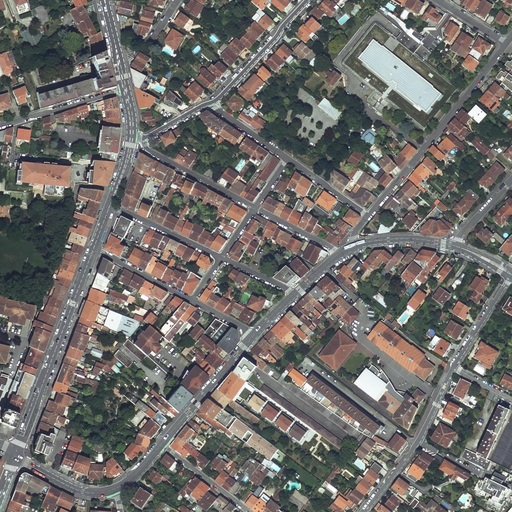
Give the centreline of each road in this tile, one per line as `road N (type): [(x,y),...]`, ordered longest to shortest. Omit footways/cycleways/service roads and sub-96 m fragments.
road 1 (primary): [(15,454),(93,247)]
road 2 (residential): [(236,355),(355,444),(362,436)]
road 3 (residential): [(318,179),(370,118),(391,123),(422,150)]
road 4 (residential): [(307,0),(211,102)]
road 5 (residential): [(422,150),(506,42)]
road 6 (residential): [(254,207),(151,151),(143,138)]
road 7 (residential): [(121,90),(0,125)]
road 8 (unknown): [(438,398),(363,338),(363,309)]
road 9 (residential): [(110,204),(221,257)]
